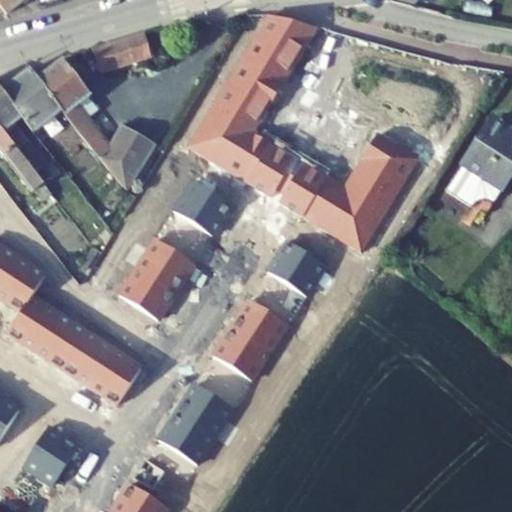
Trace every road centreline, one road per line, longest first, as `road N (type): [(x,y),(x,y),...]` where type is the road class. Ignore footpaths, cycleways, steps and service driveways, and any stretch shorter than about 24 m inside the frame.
road 1 (residential): [(120,441),(270,214)]
road 2 (residential): [(184,0),(0,53)]
road 3 (residential): [(358,0),(511,39)]
road 4 (residential): [(0,357),(120,441)]
